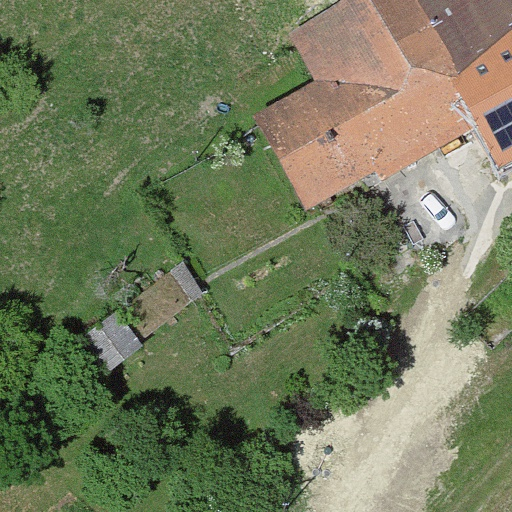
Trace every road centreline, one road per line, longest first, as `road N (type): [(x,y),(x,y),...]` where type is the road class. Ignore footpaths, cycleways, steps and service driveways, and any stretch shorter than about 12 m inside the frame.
road 1 (track): [(405,330),(352,511)]
road 2 (residential): [(511,200),(462,242),(405,330)]
